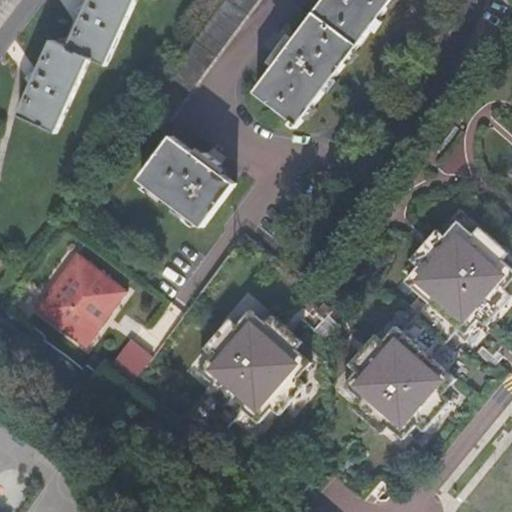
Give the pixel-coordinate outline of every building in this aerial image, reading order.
[(45,38),(12,112),(54,131),(88,58),(105,65),(135,0),(85,0),(64,47),(45,38)] [(259,0),(222,0),(221,3),(245,20),(259,0)] [(289,42),(284,49),(333,84),(393,4),(387,0),(327,0),(295,46),(289,42)] [(245,20),(221,3),(188,47),(212,64),(245,20)] [(212,64),(188,47),(155,91),(180,108),(212,64)] [(333,84),(284,49),(278,58),(283,62),(260,94),(303,125),(333,84)] [(180,108),(155,91),(146,104),(170,122),(180,108)] [(174,138),(158,160),(224,205),(239,184),(223,173),(227,168),(210,156),(206,161),(174,138)] [(224,205),(158,160),(142,182),(207,229),(224,205)] [(409,284),(432,305),(405,334),(399,329),(386,344),(379,337),(352,367),(360,374),(346,389),(361,402),(354,410),(384,436),(391,429),(406,442),(419,427),(426,434),(454,403),(446,396),(459,382),(435,361),(461,331),(468,337),(482,322),(489,329),(511,303),(511,296),(508,293),(511,288),(511,269),(507,265),(511,258),(511,256),(484,231),(477,238),(462,225),(449,240),(441,233),(415,263),(423,269),(409,284)] [(79,254),(54,287),(106,325),(131,292),(79,254)] [(54,287),(36,311),(88,349),(106,325),(54,287)] [(335,313),(327,306),(320,313),(328,321),(335,313)] [(305,356),(312,349),(276,317),(269,325),(255,312),(242,326),(234,320),(208,349),(215,356),(202,371),(217,384),(210,392),(240,418),(246,411),(261,424),(274,409),(282,416),(308,386),(301,380),(314,365),(305,356)] [(128,348),(109,372),(130,388),(140,374),(148,363),(128,348)] [(140,374),(130,388),(153,405),(163,391),(140,374)] [(240,418),(210,392),(183,422),(213,448),(240,418)]
